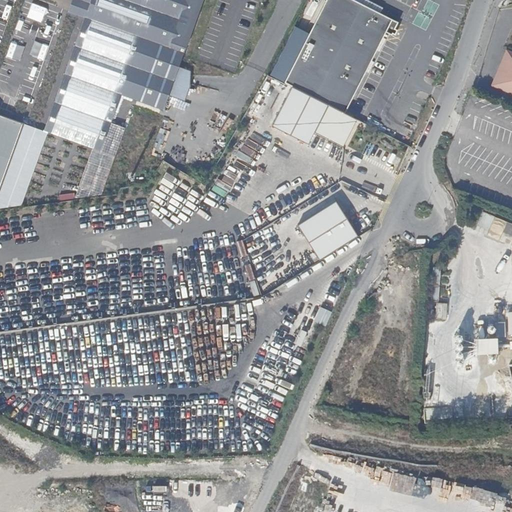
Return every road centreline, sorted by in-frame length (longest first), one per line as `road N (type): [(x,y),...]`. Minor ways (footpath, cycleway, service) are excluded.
road 1 (track): [(400,214),(257,511)]
road 2 (unclassified): [(481,0),(421,185)]
road 3 (unknown): [(433,0),(435,27),(394,112)]
